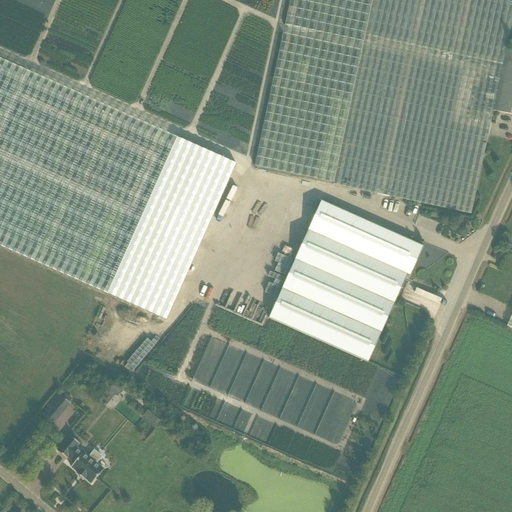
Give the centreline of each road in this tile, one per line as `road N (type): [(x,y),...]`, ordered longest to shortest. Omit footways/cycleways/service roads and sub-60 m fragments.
road 1 (unclassified): [(369,511),(511,189)]
road 2 (unknown): [(481,257),(329,198),(289,216),(229,288)]
